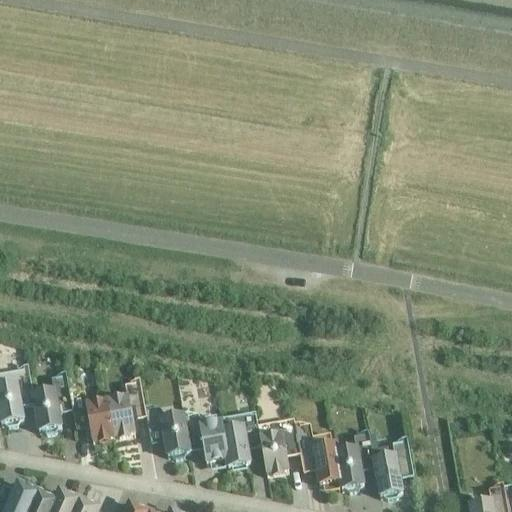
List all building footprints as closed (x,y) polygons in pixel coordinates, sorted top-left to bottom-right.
[(30,383),(28,375),(14,378),(16,386),(30,383)] [(33,400),(40,437),(43,437),(47,439),(55,438),(58,434),(61,433),(58,412),(71,410),(71,409),(70,401),(66,382),(52,385),(54,396),(33,400)] [(16,389),(0,392),(0,419),(2,430),(5,429),(9,432),(18,430),(20,427),(23,426),(21,412),(35,410),(33,400),(30,383),(16,386),(16,389)] [(141,397),(140,389),(126,391),(127,399),(141,397)] [(70,401),(71,409),(86,406),(85,399),(70,401)] [(135,440),(128,403),(107,407),(114,444),(135,440)] [(114,444),(107,407),(86,410),(93,447),(114,444)] [(161,421),(160,413),(146,416),(147,423),(161,421)] [(244,421),(241,421),(242,429),(257,426),(256,419),(255,419),(244,421)] [(228,465),(222,437),(223,436),(222,428),(200,432),(198,420),(183,423),(188,451),(203,448),(206,469),(227,465),(228,465)] [(188,451),(183,423),(183,421),(161,425),(168,462),(171,461),(175,464),(184,462),(186,459),(190,458),(188,451)] [(241,421),(221,425),(222,428),(223,436),(222,437),(228,465),(227,465),(228,474),(250,470),(248,456),(262,454),(260,444),(258,432),(257,426),(242,429),(241,421)] [(294,426),(279,428),(281,436),(296,434),(296,433),(294,426)] [(279,428),(258,432),(260,444),(262,454),(267,480),(267,481),(289,477),(286,463),(301,461),(296,434),(281,436),(279,428)] [(303,472),(316,470),(320,491),(341,487),(336,458),(337,458),(335,450),(314,454),(310,430),(296,433),(296,434),(301,461),(303,472)] [(370,448),(369,441),(354,443),(356,451),(370,448)] [(408,455),(407,448),(393,450),(394,458),(408,455)] [(393,450),(371,454),(373,466),(374,466),(380,503),(384,502),(388,504),(396,503),(399,499),(402,499),(396,462),(395,462),(394,458),(393,450)] [(341,487),(342,495),(345,495),(349,497),(358,496),(360,492),(364,491),(357,454),(337,458),(336,458),(341,487)] [(0,494),(0,511),(32,511),(38,498),(19,490),(16,498),(3,492),(1,496),(0,494)] [(511,511),(511,491),(503,493),(505,501),(506,511),(511,511)] [(506,511),(505,501),(503,493),(489,496),(491,507),(470,511),(506,511)] [(60,497),(56,506),(57,506),(54,511),(76,511),(80,506),(60,497)] [(56,506),(38,498),(32,511),(54,511),(57,506),(56,506)]
